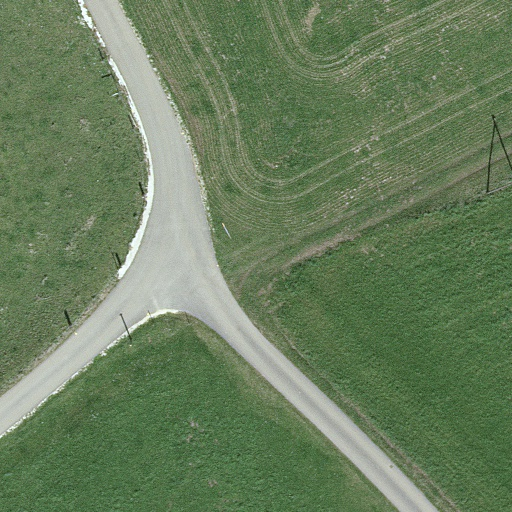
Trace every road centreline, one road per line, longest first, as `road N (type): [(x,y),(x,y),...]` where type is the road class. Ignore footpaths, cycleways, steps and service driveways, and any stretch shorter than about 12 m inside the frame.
road 1 (unclassified): [(0,424),(183,272),(178,153),(113,0)]
road 2 (track): [(183,272),(318,227),(511,115)]
